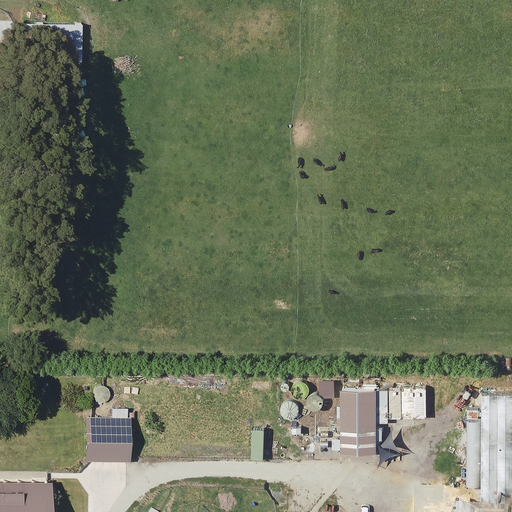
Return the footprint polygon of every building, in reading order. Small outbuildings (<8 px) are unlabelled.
[(83,21),(0,18),(0,57),(82,59),(83,21)] [(417,387),(376,387),(343,387),(343,450),(376,450),(376,422),(389,422),(389,431),(417,431),(417,387)] [(129,459),(129,407),(99,406),(86,406),(86,459),(129,459)] [(511,511),(511,442),(484,442),(484,421),(468,421),(468,484),(482,484),(482,497),(511,497),(511,511)] [(37,481),(0,480),(0,511),(50,511),(51,481),(37,481)]
